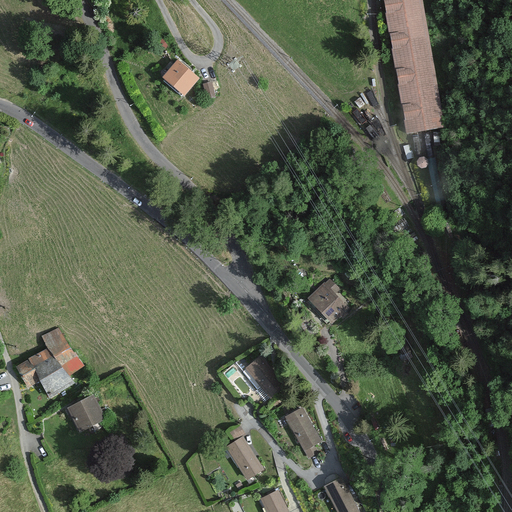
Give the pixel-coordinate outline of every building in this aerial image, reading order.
[(384,0),(408,136),(415,135),(426,133),(437,131),(445,129),(423,0),(384,0)] [(204,76),(181,58),(168,75),(191,93),(204,76)] [(216,80),(207,82),(210,96),(219,94),(216,80)] [(327,282),(312,296),(336,320),(351,306),(327,282)] [(33,361),(23,367),(33,386),(45,380),(53,395),(77,382),(72,373),(86,366),(63,322),(42,333),(49,347),(31,356),(33,361)] [(263,356),(249,367),(274,397),(288,386),(263,356)] [(97,393),(69,406),(82,432),(109,418),(97,393)] [(306,407),(289,415),(308,450),(324,441),(306,407)] [(243,425),(227,427),(229,438),(245,436),(243,425)] [(245,436),(229,446),(250,480),(266,470),(245,436)] [(348,475),(327,485),(339,511),(358,511),(364,509),(348,475)] [(291,511),(280,490),(264,498),(270,511),(291,511)]
